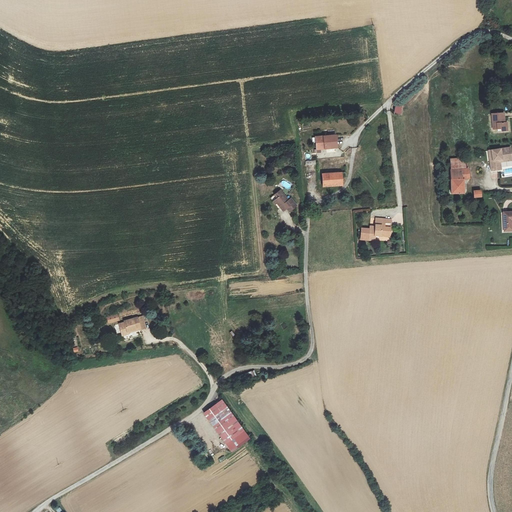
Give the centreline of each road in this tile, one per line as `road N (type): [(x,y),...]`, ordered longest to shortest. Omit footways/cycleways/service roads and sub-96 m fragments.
road 1 (unclassified): [(33,511),(189,418),(225,375),(300,362),(309,353),(308,210),(347,183),(354,148)]
road 2 (unclassified): [(493,511),(490,476),(511,370)]
